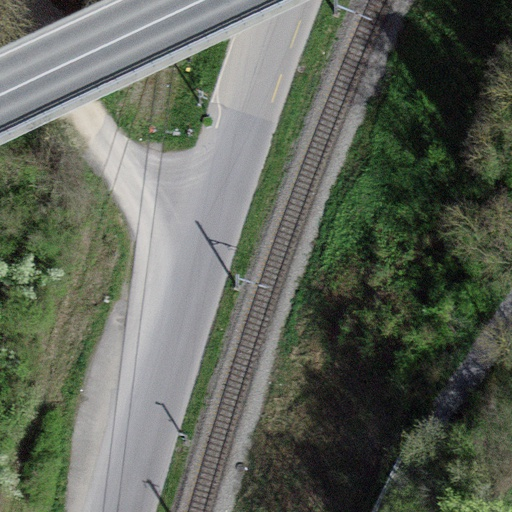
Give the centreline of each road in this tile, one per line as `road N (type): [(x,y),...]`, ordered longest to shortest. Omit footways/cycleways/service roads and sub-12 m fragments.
road 1 (unclassified): [(291,0),(201,248),(121,511)]
road 2 (track): [(201,248),(147,199),(0,22)]
road 3 (track): [(511,292),(438,385),(369,511)]
road 4 (primary): [(0,94),(198,0)]
